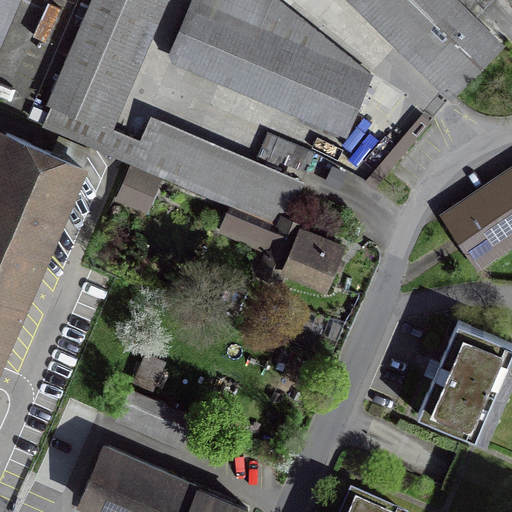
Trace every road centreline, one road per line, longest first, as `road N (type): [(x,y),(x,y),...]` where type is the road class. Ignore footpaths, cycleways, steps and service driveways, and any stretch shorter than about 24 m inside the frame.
road 1 (residential): [(374,307),(416,205),(470,154),(511,134)]
road 2 (residential): [(288,511),(374,307)]
road 3 (residential): [(374,307),(511,296)]
